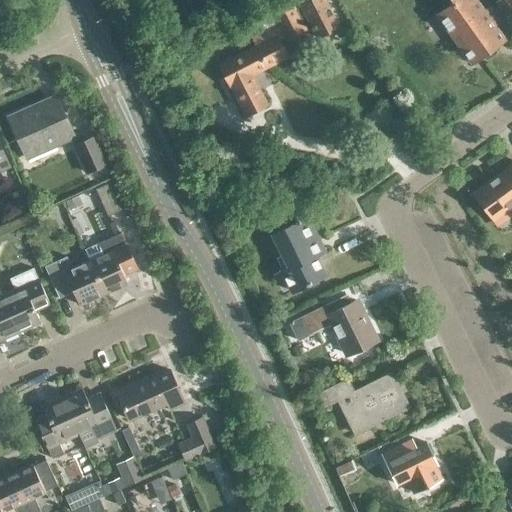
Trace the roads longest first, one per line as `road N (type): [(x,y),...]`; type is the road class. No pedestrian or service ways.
road 1 (secondary): [(318,511),(86,29)]
road 2 (residential): [(511,112),(395,199),(396,217),(493,418),(511,432)]
road 3 (residential): [(0,384),(149,318),(180,332)]
